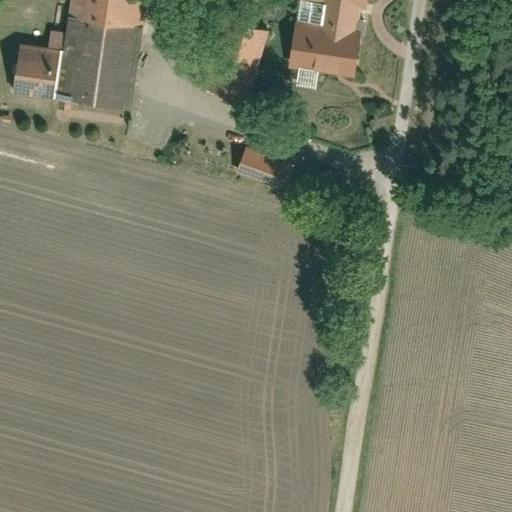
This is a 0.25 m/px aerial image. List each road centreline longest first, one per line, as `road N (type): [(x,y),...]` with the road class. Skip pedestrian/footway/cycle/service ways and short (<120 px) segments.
road 1 (track): [(342,511),(396,180)]
road 2 (residential): [(396,180),(426,0)]
